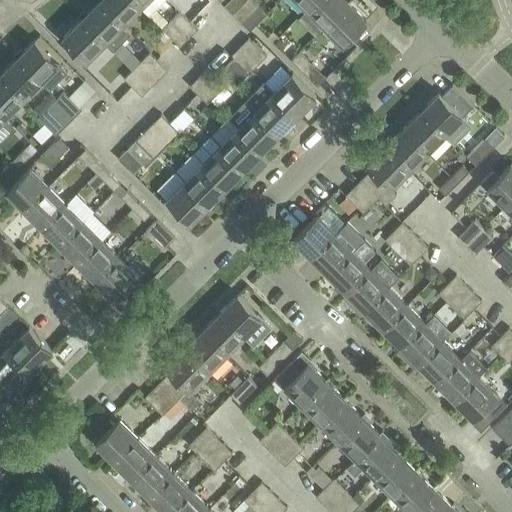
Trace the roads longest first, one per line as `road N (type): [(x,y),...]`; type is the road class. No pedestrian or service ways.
road 1 (residential): [(511,510),(240,235)]
road 2 (residential): [(440,33),(240,235)]
road 3 (residential): [(240,235),(114,361)]
road 4 (residential): [(114,361),(21,267)]
